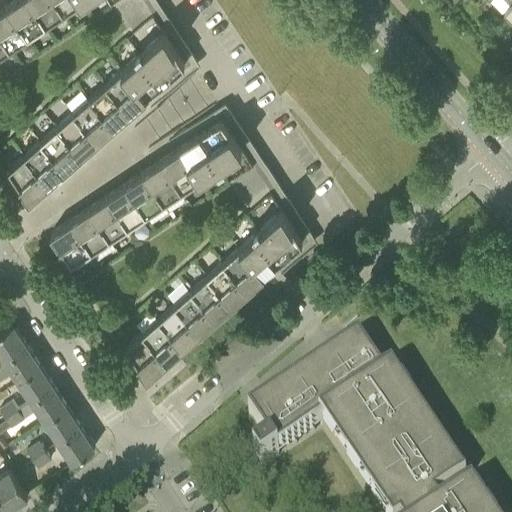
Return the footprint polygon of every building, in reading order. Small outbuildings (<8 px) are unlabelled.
[(27,35),(45,23),(30,0),(12,0),(6,4),(27,35)] [(30,0),(45,23),(64,11),(56,0),(30,0)] [(56,0),(64,11),(80,0),(56,0)] [(122,0),(116,5),(122,15),(144,0),(122,0)] [(152,0),(144,0),(122,15),(129,25),(157,6),(152,0)] [(0,34),(9,47),(27,35),(6,4),(0,8),(0,34)] [(157,6),(129,25),(136,35),(164,16),(157,6)] [(164,16),(136,35),(142,45),(170,27),(164,16)] [(171,74),(185,61),(164,30),(147,45),(133,57),(121,68),(146,96),(158,86),(171,74)] [(0,53),(9,47),(0,34),(0,53)] [(129,110),(146,96),(121,68),(105,82),(129,110)] [(113,125),(129,110),(105,82),(88,97),(113,125)] [(96,139),(113,125),(88,97),(72,111),(96,139)] [(80,154),(96,139),(72,111),(55,126),(80,154)] [(229,157),(242,149),(222,117),(208,126),(200,132),(192,136),(179,145),(200,176),(213,168),(229,157)] [(63,168),(80,154),(55,126),(39,140),(63,168)] [(47,183),(63,168),(39,140),(22,155),(47,183)] [(248,144),(220,162),(226,172),(254,154),(248,144)] [(181,189),(200,176),(179,145),(161,157),(181,189)] [(254,154),(226,172),(233,182),(261,164),(254,154)] [(29,198),(47,183),(22,155),(9,167),(29,198)] [(163,201),(181,189),(161,157),(142,169),(163,201)] [(261,164),(233,182),(240,192),(268,174),(261,164)] [(145,213),(163,201),(142,169),(124,182),(145,213)] [(268,174),(240,192),(246,202),(274,184),(268,174)] [(126,225),(145,213),(124,182),(106,194),(126,225)] [(274,184),(246,202),(253,212),(281,194),(274,184)] [(108,237),(126,225),(106,194),(87,206),(108,237)] [(281,194),(253,212),(260,223),(288,204),(281,194)] [(90,249),(108,237),(87,206),(69,218),(90,249)] [(289,251),(302,239),(281,208),(264,223),(249,236),(238,246),(263,274),(274,264),(289,251)] [(71,261),(90,249),(69,218),(51,230),(71,261)] [(246,289),(263,274),(238,246),(221,260),(246,289)] [(230,303),(246,289),(221,260),(205,275),(230,303)] [(213,318),(230,303),(205,275),(188,290),(213,318)] [(196,332),(213,318),(188,290),(172,304),(196,332)] [(180,347),(196,332),(172,304),(155,319),(180,347)] [(163,361),(180,347),(155,319),(139,333),(163,361)] [(0,330),(0,350),(4,357),(27,342),(13,322),(0,330)] [(147,376),(163,361),(139,333),(126,344),(147,376)] [(0,373),(11,366),(18,377),(40,363),(27,342),(4,357),(0,359),(0,373)] [(484,511),(472,494),(465,499),(459,490),(466,485),(394,378),(392,375),(384,380),(359,342),(248,416),(268,445),(253,455),(261,467),(322,426),(379,511),(484,511)] [(32,398),(54,383),(40,363),(18,377),(32,398)] [(54,383),(32,398),(18,407),(25,416),(38,407),(45,418),(67,404),(54,383)] [(0,406),(6,415),(18,407),(12,397),(0,405),(0,406)] [(59,439),(81,424),(67,404),(45,418),(59,439)] [(12,424),(25,416),(18,407),(6,415),(7,417),(12,424)] [(0,421),(0,432),(12,424),(7,417),(0,421)] [(72,459),(95,445),(81,424),(59,439),(72,459)] [(33,456),(45,447),(39,438),(26,446),(33,456)] [(33,456),(39,465),(51,456),(45,447),(33,456)] [(28,493),(10,467),(0,472),(0,493),(8,506),(28,493)] [(0,511),(8,506),(0,493),(0,511)]
